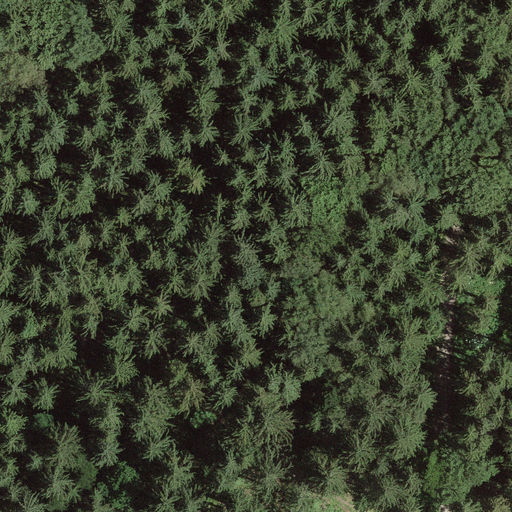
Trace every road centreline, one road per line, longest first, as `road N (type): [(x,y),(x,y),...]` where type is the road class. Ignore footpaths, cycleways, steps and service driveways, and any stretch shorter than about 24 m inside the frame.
road 1 (track): [(464,0),(449,291),(451,511)]
road 2 (track): [(357,511),(60,323),(0,269)]
